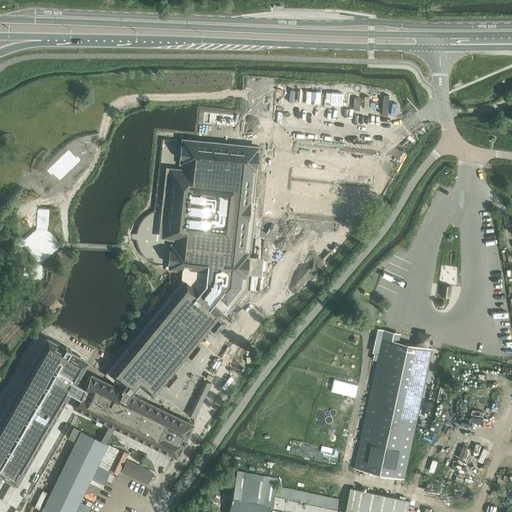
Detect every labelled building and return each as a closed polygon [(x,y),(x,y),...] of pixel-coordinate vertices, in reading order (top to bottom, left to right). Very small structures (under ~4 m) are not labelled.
[(225,155),(199,152),(197,173),(171,170),(163,239),(191,241),(189,255),(174,273),(195,290),(116,380),(113,388),(75,369),(60,400),(176,456),(192,423),(132,394),(140,384),(153,394),(222,311),(219,309),(234,291),(229,287),(234,238),(240,238),(243,220),(236,220),(237,206),(246,206),(246,198),(238,197),(239,187),(250,188),(254,154),(226,151),(225,155)] [(34,268),(34,281),(46,282),(47,269),(34,268)] [(444,287),(441,287),(440,295),(441,295),(441,297),(443,298),(442,301),(449,301),(450,286),(445,285),(444,287)] [(403,479),(424,384),(431,349),(383,339),(355,468),(403,479)] [(45,504),(40,511),(88,511),(93,503),(83,497),(92,478),(104,484),(110,471),(109,471),(120,450),(81,430),(74,427),(68,438),(76,442),(49,494),(42,491),(38,500),(35,507),(39,509),(43,503),(45,504)] [(154,472),(127,459),(121,472),(147,485),(154,472)] [(269,511),(276,486),(277,479),(238,471),(229,511),(269,511)] [(335,511),(338,498),(276,486),(269,511),(335,511)] [(405,511),(408,501),(349,488),(344,511),(405,511)]
